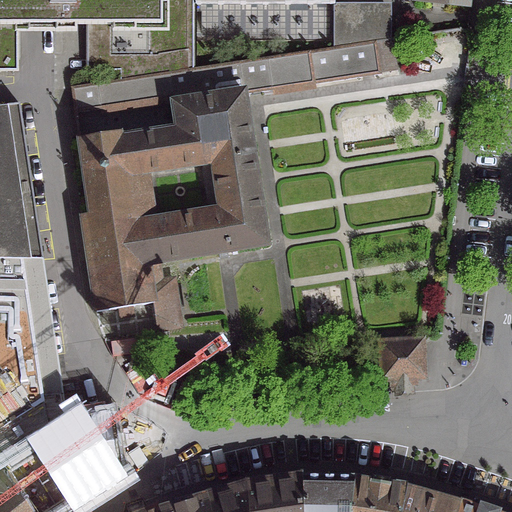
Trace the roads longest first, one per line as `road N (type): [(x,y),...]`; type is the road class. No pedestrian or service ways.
road 1 (residential): [(500,417),(344,419),(180,435)]
road 2 (residential): [(180,435),(114,385),(86,345),(68,270)]
road 3 (residential): [(68,270),(37,93)]
road 4 (residential): [(511,238),(500,417)]
